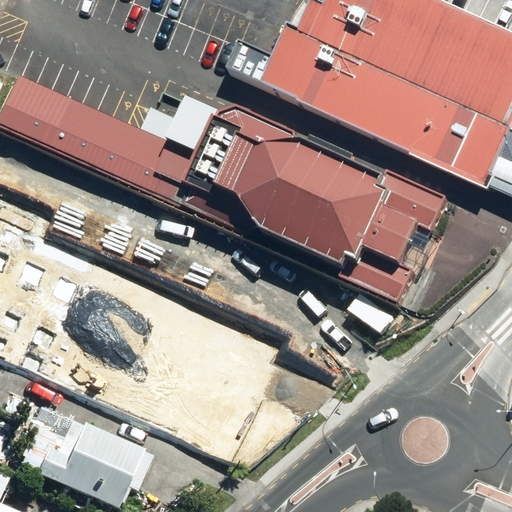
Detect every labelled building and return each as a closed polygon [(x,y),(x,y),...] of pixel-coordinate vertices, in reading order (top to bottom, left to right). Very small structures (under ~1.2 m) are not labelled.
[(228,76),(511,202),(511,40),(422,0),(328,0),(323,12),(302,3),(277,61),(241,47),(228,76)] [(190,159),(26,80),(2,129),(171,200),(190,159)] [(0,105),(10,86),(0,81),(0,105)] [(452,201),(217,97),(190,159),(171,200),(405,306),(452,201)] [(309,288),(259,266),(246,296),(218,284),(198,328),(276,363),(309,288)] [(151,418),(201,437),(205,425),(222,431),(242,382),(161,350),(148,384),(162,389),(151,418)] [(33,485),(93,511),(117,511),(140,459),(82,433),(67,468),(45,459),(33,485)]
